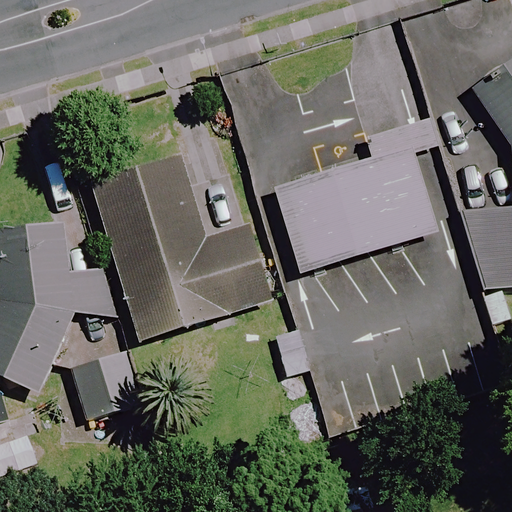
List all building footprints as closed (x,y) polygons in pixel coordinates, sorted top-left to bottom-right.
[(511,209),(511,63),(468,93),(508,151),(511,209)] [(363,142),(370,162),(409,150),(411,157),(423,153),(437,149),(428,121),(415,126),(363,142)] [(370,162),(270,193),(297,279),(435,236),(411,157),(409,150),(370,162)] [(178,160),(87,188),(136,347),(270,306),(245,228),(203,241),(186,188),(178,160)] [(210,180),(186,188),(203,241),(245,228),(228,175),(210,180)] [(511,211),(486,213),(458,215),(481,294),(511,291),(511,211)] [(60,227),(0,234),(0,383),(34,400),(71,317),(66,277),(60,227)] [(82,275),(66,277),(71,317),(94,319),(115,321),(99,273),(82,275)] [(505,324),(497,296),(482,301),(490,328),(505,324)] [(308,374),(296,334),(274,341),(285,381),(308,374)] [(110,360),(68,373),(83,424),(140,406),(124,355),(110,360)] [(0,399),(0,448),(14,444),(0,399)]
